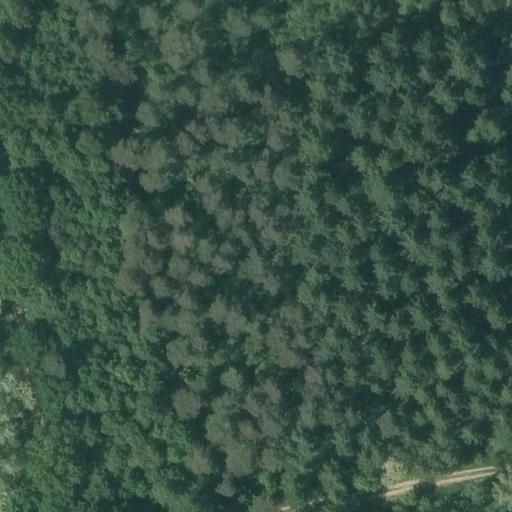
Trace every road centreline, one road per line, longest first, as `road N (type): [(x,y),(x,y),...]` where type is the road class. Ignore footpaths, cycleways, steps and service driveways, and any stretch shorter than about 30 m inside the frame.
road 1 (track): [(53,511),(0,173)]
road 2 (track): [(323,511),(511,469)]
